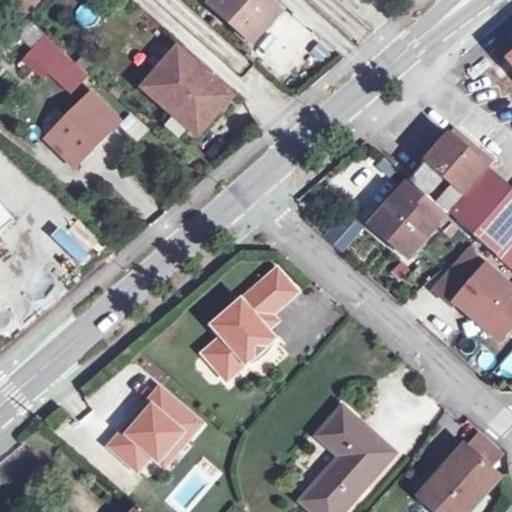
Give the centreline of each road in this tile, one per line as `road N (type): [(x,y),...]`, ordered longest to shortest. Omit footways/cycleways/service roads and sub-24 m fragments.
road 1 (unclassified): [(511,423),(256,187)]
road 2 (secondary): [(0,411),(256,187)]
road 3 (secondary): [(256,187),(470,0)]
road 4 (unknown): [(131,295),(0,150)]
